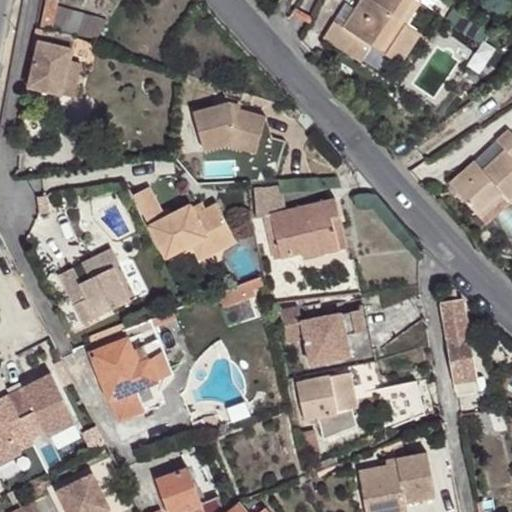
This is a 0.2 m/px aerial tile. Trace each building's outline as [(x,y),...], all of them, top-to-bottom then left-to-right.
[(45,0),(40,25),(70,34),(92,40),(102,22),(83,16),(57,7),(58,0),(45,0)] [(323,39),(340,50),(351,33),(372,47),(386,55),(406,24),(420,2),(417,0),(361,0),(344,28),(334,21),(323,39)] [(406,24),(386,55),(401,65),(421,34),(406,24)] [(68,36),(37,27),(33,51),(38,52),(27,88),(60,96),(70,61),(78,39),(68,36)] [(351,33),(340,50),(361,64),(372,47),(351,33)] [(81,64),(70,61),(60,96),(72,100),(81,64)] [(219,148),(247,156),(259,118),(228,108),(223,110),(221,104),(186,115),(195,152),(219,148)] [(450,185),(477,215),(501,194),(508,202),(510,200),(511,197),(511,133),(509,130),(497,141),(475,162),(450,185)] [(248,190),(253,220),(271,215),(280,213),(273,181),(247,184),(248,190)] [(153,214),(142,190),(126,198),(159,261),(185,247),(220,228),(209,207),(198,212),(188,217),(184,210),(183,207),(163,216),(156,220),(153,214)] [(48,194),(38,196),(41,213),(51,211),(48,194)] [(501,194),(477,215),(486,224),(490,220),(511,201),(510,200),(508,202),(501,194)] [(280,213),(271,215),(281,258),(305,253),(320,250),(322,256),(341,252),(335,222),(343,220),(338,201),(280,213)] [(511,202),(511,201),(490,220),(511,242),(511,202)] [(194,205),(184,210),(188,217),(198,212),(194,205)] [(160,210),(153,214),(156,220),(163,216),(160,210)] [(349,250),(343,220),(335,222),(341,252),(349,250)] [(220,228),(185,247),(192,260),(226,242),(220,228)] [(320,250),(305,253),(307,259),(322,256),(320,250)] [(106,271),(112,268),(104,253),(76,267),(82,279),(74,283),(68,272),(54,279),(79,326),(123,303),(106,271)] [(128,300),(112,268),(106,271),(123,303),(128,300)] [(256,274),(237,283),(219,291),(225,303),(254,291),(251,286),(260,282),(256,274)] [(462,299),(441,302),(455,383),(476,379),(476,373),(465,314),(463,314),(462,299)] [(363,310),(358,311),(368,352),(374,350),(363,310)] [(368,352),(358,311),(303,325),(313,366),(368,352)] [(92,354),(91,354),(117,422),(165,404),(156,382),(148,361),(137,365),(132,352),(127,340),(121,342),(119,337),(90,348),(92,354)] [(137,365),(148,361),(156,382),(172,376),(159,342),(143,348),(132,352),(137,365)] [(476,379),(455,383),(457,394),(479,389),(480,389),(484,385),(484,381),(483,372),(476,373),(476,379)] [(346,411),(354,409),(358,408),(351,373),(329,378),(337,413),(346,411)] [(9,396),(30,440),(72,419),(51,375),(9,396)] [(416,377),(379,386),(386,417),(423,408),(416,377)] [(337,413),(329,378),(297,384),(305,421),(318,418),(324,441),(358,427),(354,409),(346,411),(337,413)] [(30,440),(9,396),(0,400),(0,463),(19,454),(18,452),(33,445),(30,440)] [(506,412),(498,412),(502,421),(509,420),(507,415),(506,412)] [(311,442),(304,444),(307,458),(314,457),(311,442)] [(385,466),(357,471),(365,511),(406,511),(405,502),(436,496),(427,452),(395,459),(396,464),(385,466)] [(225,511),(218,511),(223,509),(219,496),(201,504),(188,469),(154,481),(165,511),(158,511),(154,511),(265,511),(262,507),(255,511),(242,511),(236,504),(225,511)] [(92,470),(56,488),(67,511),(98,511),(109,507),(92,470)] [(40,511),(34,499),(20,506),(23,511),(40,511)]
